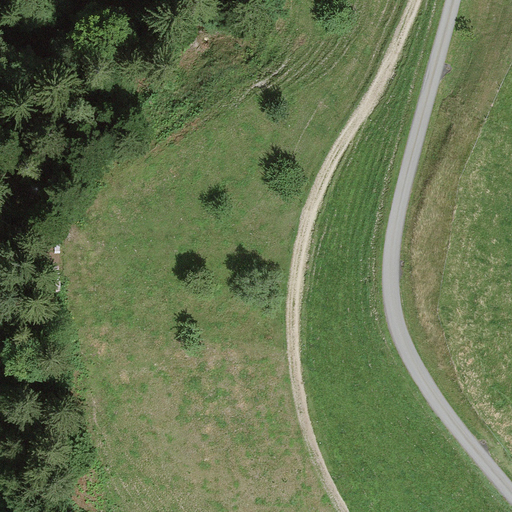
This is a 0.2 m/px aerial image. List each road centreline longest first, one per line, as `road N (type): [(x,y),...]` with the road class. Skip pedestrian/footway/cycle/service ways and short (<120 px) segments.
road 1 (track): [(347,511),(316,456),(298,395),(290,323),(298,241),(318,179),(390,61),(416,0)]
road 2 (track): [(452,0),(400,191),(388,302),(427,389),(511,497)]
